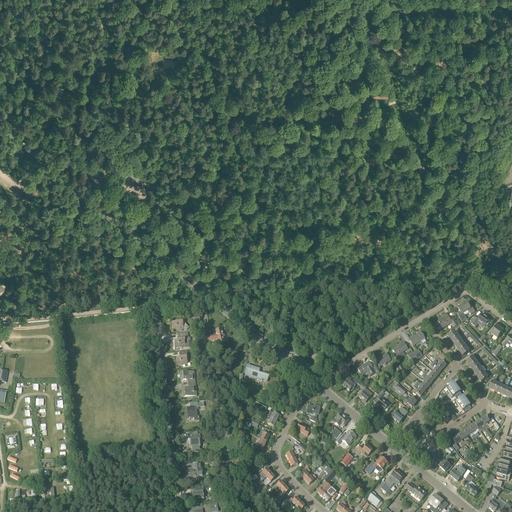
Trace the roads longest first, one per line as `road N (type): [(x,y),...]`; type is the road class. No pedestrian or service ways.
road 1 (track): [(366,18),(329,144),(321,324),(305,350)]
road 2 (track): [(511,257),(485,233),(470,181),(503,0)]
road 3 (secondary): [(209,296),(0,126)]
road 4 (track): [(235,129),(297,123),(366,99),(366,18)]
road 5 (residential): [(178,511),(157,306)]
road 6 (track): [(16,122),(114,53),(162,0)]
road 7 (track): [(363,12),(342,1),(314,1),(202,47)]
road 8 (residential): [(325,511),(274,455),(310,381)]
road 9 (track): [(157,306),(0,318)]
road 10 (track): [(471,177),(444,162),(391,159),(330,141)]
road 11 (track): [(151,208),(166,132),(159,72)]
road 12 (track): [(492,74),(465,71),(422,101),(366,99)]
road 13 (residential): [(316,382),(423,315)]
